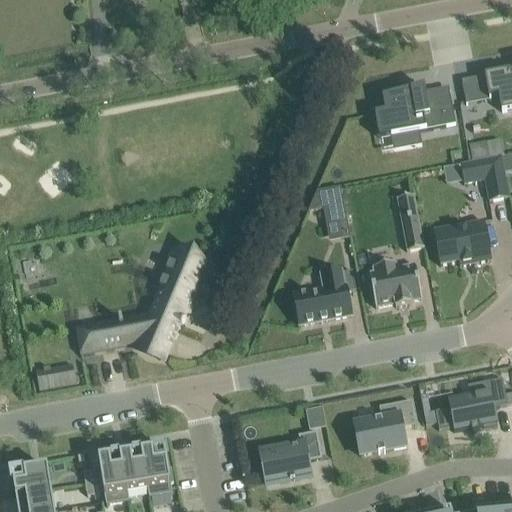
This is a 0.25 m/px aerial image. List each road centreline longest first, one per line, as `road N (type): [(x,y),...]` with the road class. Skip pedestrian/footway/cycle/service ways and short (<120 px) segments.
road 1 (unclassified): [(0,94),(500,0)]
road 2 (residential): [(193,388),(479,331),(510,311)]
road 3 (residential): [(0,425),(193,388)]
road 4 (residential): [(329,511),(423,476),(511,466)]
road 5 (residential): [(193,388),(217,511)]
